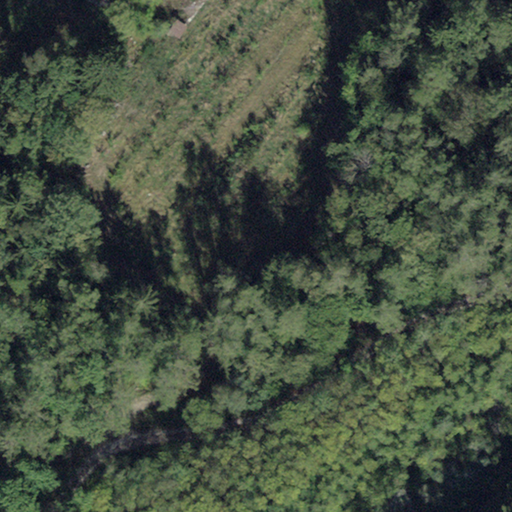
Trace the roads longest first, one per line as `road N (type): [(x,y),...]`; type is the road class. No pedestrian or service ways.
road 1 (track): [(511,290),(349,356),(313,388),(262,413),(99,454),(64,484),(47,511)]
road 2 (track): [(123,446),(139,404),(183,396),(201,380),(206,328),(231,278),(310,169)]
